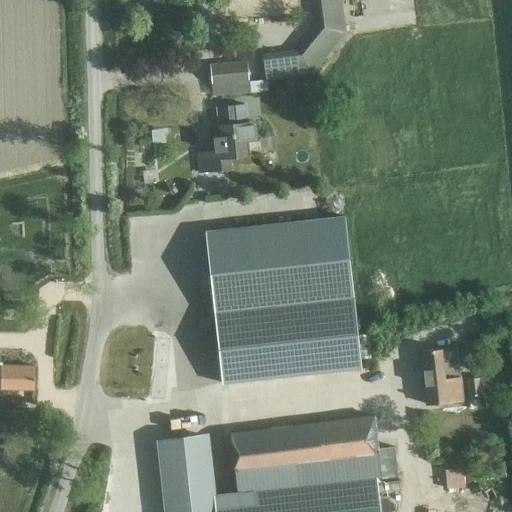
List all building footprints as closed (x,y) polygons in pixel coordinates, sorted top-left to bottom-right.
[(301,54),(264,59),(266,79),(312,74),(345,33),(341,0),(320,0),(324,26),(301,54)] [(245,61),(210,64),(212,83),(230,82),(231,94),(248,92),(245,61)] [(214,150),(196,152),(198,172),(229,169),(227,157),(246,155),(244,141),(255,139),(253,120),(246,121),(244,104),(217,107),(220,134),(212,135),(214,150)] [(205,231),(214,321),(221,383),(360,368),(344,216),(205,231)] [(425,400),(461,397),(457,343),(421,346),(425,400)] [(0,388),(33,390),(34,358),(0,356),(0,359),(0,388)] [(468,404),(483,402),(480,376),(470,378),(470,373),(465,374),(468,404)] [(379,479),(397,477),(392,445),(377,447),(373,414),(228,433),(234,480),(377,462),(379,479)] [(377,511),(371,475),(212,496),(204,437),(158,443),(166,511),(377,511)]
